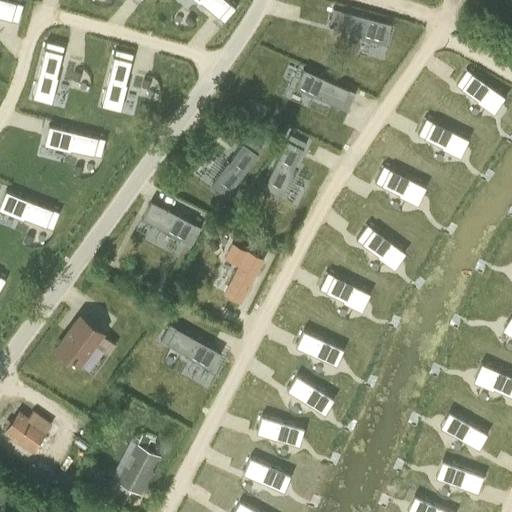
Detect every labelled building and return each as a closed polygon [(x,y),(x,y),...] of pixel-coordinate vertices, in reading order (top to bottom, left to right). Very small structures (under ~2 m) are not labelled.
[(7,0),(0,0),(0,15),(20,22),(25,4),(7,0)] [(224,0),(194,0),(201,5),(202,4),(225,25),(237,11),(224,0)] [(333,8),(329,26),(355,33),(355,34),(379,40),(384,21),(333,8)] [(293,29),(274,56),(297,72),(316,45),(293,29)] [(44,41),(29,97),(48,102),(55,76),(53,76),(61,46),(44,41)] [(355,72),(375,81),(380,69),(391,73),(397,57),(367,44),(355,72)] [(113,49),(98,105),(117,110),(124,84),(123,84),(131,54),(113,49)] [(495,112),(506,96),(467,68),(457,83),(479,98),(478,100),(495,112)] [(304,69),(296,87),(347,110),(355,92),(304,69)] [(459,156),(468,138),(425,117),(417,133),(442,145),(441,147),(459,156)] [(55,127),(50,145),(76,152),(76,150),(106,158),(111,141),(55,127)] [(291,134),(267,180),(284,189),(296,167),(295,166),(307,142),(291,134)] [(229,159),(214,179),(230,191),(261,148),(246,137),(230,159),(229,159)] [(417,202),(426,185),(383,164),(375,180),(399,192),(398,193),(417,202)] [(15,193),(8,211),(32,221),(33,220),(61,232),(68,215),(15,193)] [(151,200),(141,218),(198,247),(207,230),(151,200)] [(393,267),(405,251),(366,224),(356,239),(377,254),(376,255),(393,267)] [(247,250),(247,251),(239,265),(225,293),(240,301),(262,258),(247,250)] [(361,309),(370,291),(327,271),(319,287),(343,299),(342,300),(361,309)] [(0,273),(0,292),(8,279),(0,273)] [(511,310),(511,311),(501,327),(511,334),(511,310)] [(80,316),(56,347),(77,363),(101,332),(80,316)] [(168,322),(159,338),(182,352),(182,353),(204,366),(214,349),(168,322)] [(342,347),(302,328),(294,344),(335,363),(342,347)] [(511,374),(480,361),(472,379),(491,387),(492,386),(511,394),(511,374)] [(332,397),(294,373),(285,388),(323,412),(332,397)] [(487,433),(445,410),(437,424),(479,448),(487,433)] [(5,433),(32,452),(46,432),(45,431),(50,425),(32,412),(28,418),(19,413),(5,433)] [(302,426),(259,413),(254,431),(297,443),(302,426)] [(155,441),(141,433),(136,443),(116,480),(140,492),(158,453),(151,450),(155,441)] [(284,490),(291,474),(247,455),(241,470),(284,490)] [(441,459),(435,476),(477,491),(483,474),(441,459)] [(55,477),(32,461),(20,479),(43,495),(55,477)] [(3,482),(0,484),(0,503),(1,505),(13,492),(3,482)] [(451,511),(411,493),(404,508),(411,511),(451,511)] [(260,511),(237,498),(228,511),(260,511)]
